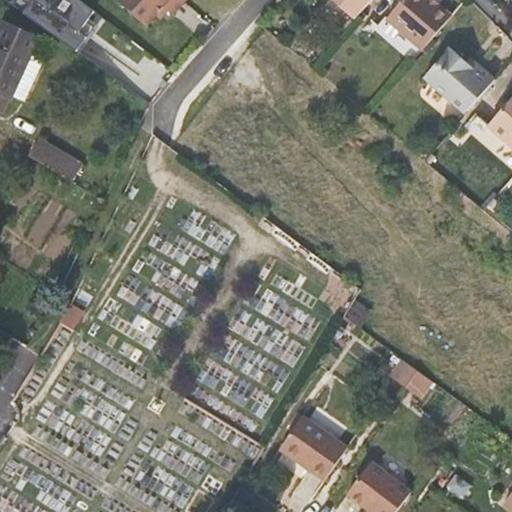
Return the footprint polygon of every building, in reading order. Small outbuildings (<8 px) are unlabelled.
[(27,17),(76,52),(94,28),(87,22),(95,12),(78,0),(33,0),(37,3),(27,17)] [(173,13),(183,0),(118,0),(147,24),(156,13),(163,5),(168,9),(173,13)] [(322,0),(346,19),(362,0),(322,0)] [(415,50),(445,16),(426,0),(393,0),(379,19),(415,50)] [(163,5),(156,13),(161,17),(168,9),(163,5)] [(0,111),(3,113),(9,99),(11,99),(12,97),(38,40),(39,39),(3,22),(0,28),(0,111)] [(38,40),(12,97),(24,102),(50,45),(38,40)] [(459,114),(488,81),(461,58),(456,64),(440,49),(418,77),(459,114)] [(511,154),(511,97),(506,93),(479,125),(511,154)] [(37,140),(30,152),(72,177),(80,165),(37,140)] [(356,302),(344,318),(359,329),(370,313),(356,302)] [(415,372),(401,361),(389,377),(404,388),(415,372)] [(418,399),(429,383),(415,372),(404,388),(418,399)] [(311,418),(342,435),(347,424),(317,407),(311,418)] [(302,419),(281,451),(324,482),(346,450),(302,419)] [(371,465),(348,498),(367,511),(397,511),(410,493),(371,465)] [(507,511),(511,511),(511,495),(502,508),(507,511)]
